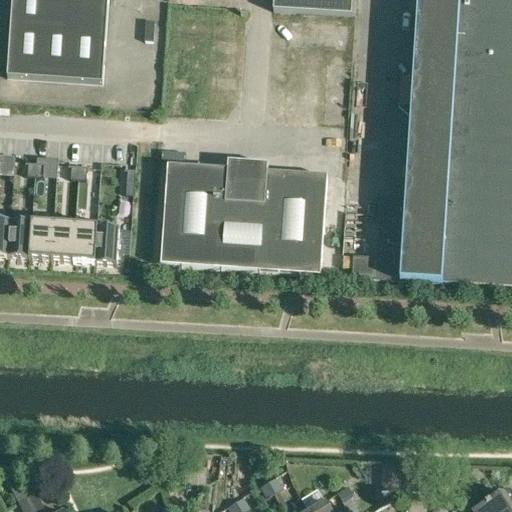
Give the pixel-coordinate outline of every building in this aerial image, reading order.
[(12,0),(7,80),(103,87),(108,0),(12,0)] [(274,3),(273,13),(352,18),(352,0),(281,0),(282,4),(274,3)] [(401,283),(511,290),(511,0),(418,0),(406,202),(377,201),(376,223),(380,223),(378,262),(354,261),(353,281),(401,283)] [(381,7),(381,26),(393,26),(393,7),(381,7)] [(407,65),(408,19),(394,19),(393,49),(382,49),(382,65),(407,65)] [(153,44),(154,24),(146,23),(145,44),(153,44)] [(376,76),(376,89),(405,89),(405,67),(392,67),(392,76),(376,76)] [(401,120),(376,120),(375,130),(401,131),(401,120)] [(215,271),(267,275),(274,175),(268,175),(268,168),(228,166),(228,172),(222,171),(215,271)] [(161,267),(215,271),(222,171),(168,168),(161,267)] [(267,275),(321,279),(328,179),(274,175),(267,275)] [(0,260),(10,261),(13,225),(0,223),(0,260)] [(32,263),(34,226),(13,225),(10,261),(32,263)] [(53,264),(56,227),(34,226),(32,263),(53,264)] [(75,266),(77,229),(56,227),(53,264),(75,266)] [(96,267),(99,230),(77,229),(75,266),(96,267)] [(121,232),(99,230),(96,267),(119,268),(121,232)] [(382,467),(380,493),(400,495),(402,468),(382,467)] [(178,485),(188,485),(188,488),(204,488),(204,485),(204,471),(178,470),(178,471),(178,485)] [(269,486),(275,497),(283,492),(276,481),(269,486)] [(261,490),(267,501),(275,497),(269,486),(261,490)] [(337,496),(342,504),(353,497),(348,490),(337,496)] [(475,511),(511,511),(511,492),(510,490),(504,494),(475,511)] [(33,511),(44,511),(36,495),(27,500),(33,511)] [(33,511),(27,500),(18,504),(21,511),(33,511)] [(236,506),(239,511),(251,511),(244,501),(236,506)] [(311,511),(331,511),(326,503),(311,511)]
